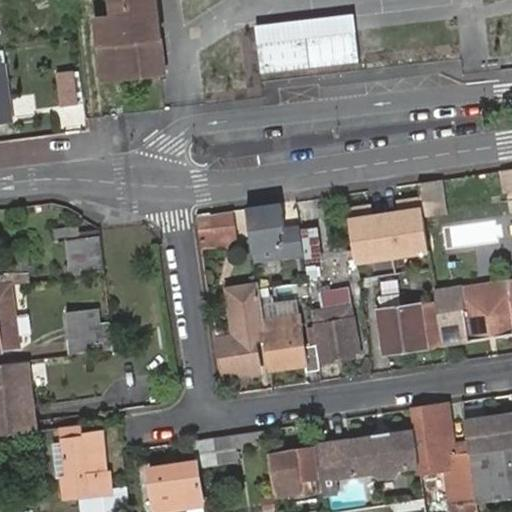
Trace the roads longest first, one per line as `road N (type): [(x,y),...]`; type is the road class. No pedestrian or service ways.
road 1 (residential): [(511,144),(201,187),(162,185)]
road 2 (residential): [(511,370),(209,413)]
road 3 (residential): [(209,413),(181,220),(162,185)]
road 4 (residential): [(162,185),(66,178),(0,185)]
